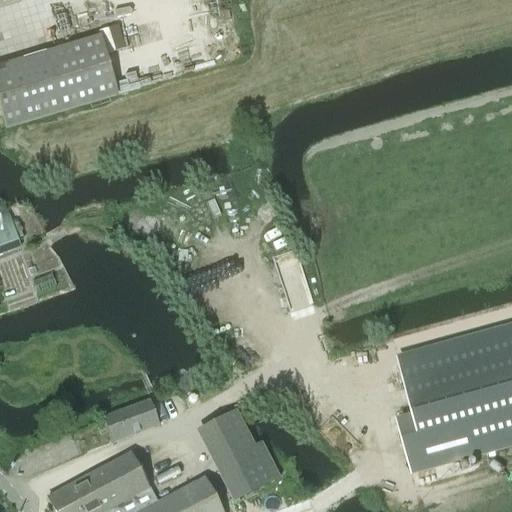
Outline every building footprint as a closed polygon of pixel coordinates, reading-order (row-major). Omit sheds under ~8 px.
[(0,68),(0,109),(5,128),(6,131),(116,98),(99,39),(0,68)] [(0,258),(19,252),(9,224),(8,219),(6,214),(5,210),(0,211),(0,258)] [(511,325),(396,358),(412,416),(396,421),(412,477),(511,449),(511,325)] [(102,422),(111,446),(158,428),(149,404),(102,422)] [(234,413),(204,429),(241,500),(279,480),(260,443),(253,447),(245,431),(235,412),(234,413)] [(148,463),(159,484),(186,485),(195,466),(184,445),(163,444),(148,463)] [(219,511),(203,481),(155,506),(129,456),(47,500),(53,511),(219,511)]
